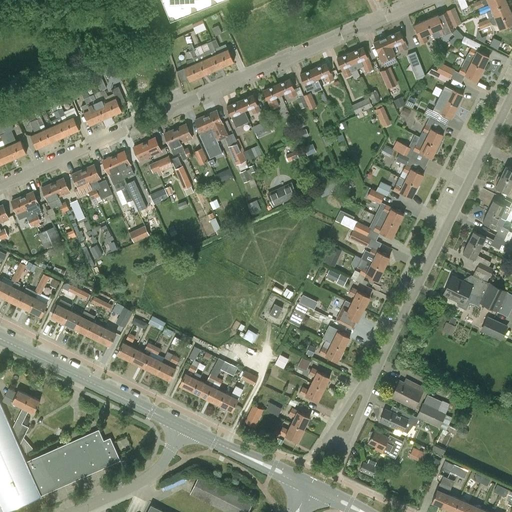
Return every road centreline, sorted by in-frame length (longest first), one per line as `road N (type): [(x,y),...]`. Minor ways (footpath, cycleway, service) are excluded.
road 1 (residential): [(0,184),(425,0)]
road 2 (residential): [(366,385),(511,95)]
road 3 (secondary): [(183,427),(0,340)]
road 4 (residential): [(366,385),(345,446),(325,436),(357,389)]
road 5 (unclassified): [(75,511),(151,473),(183,427)]
road 6 (secondary): [(309,487),(183,427)]
